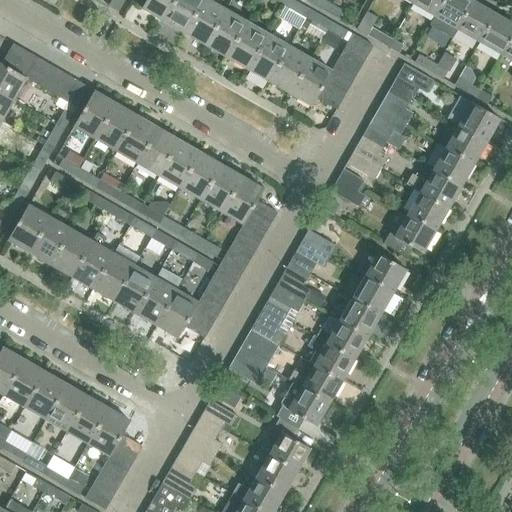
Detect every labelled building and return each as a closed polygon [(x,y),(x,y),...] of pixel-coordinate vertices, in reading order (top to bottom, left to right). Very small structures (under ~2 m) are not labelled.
[(146,0),(142,8),(163,21),(174,0),(146,0)] [(203,0),(174,0),(163,21),(184,33),(203,0)] [(203,0),(184,33),(205,45),(226,10),(208,0),(203,0)] [(288,0),(285,6),(306,18),(310,10),(292,0),(288,0)] [(303,0),(323,11),(328,3),(322,0),(303,0)] [(414,0),(412,4),(434,17),(444,0),(414,0)] [(444,0),(434,17),(456,30),(473,1),(470,0),(444,0)] [(456,30),(479,43),(495,14),(473,1),(456,30)] [(323,11),(338,20),(343,12),(328,3),(323,11)] [(205,45),(226,57),(247,22),(226,10),(205,45)] [(306,18),(327,30),(331,22),(310,10),(306,18)] [(355,29),(387,48),(392,40),(370,27),(375,18),(365,12),(355,29)] [(511,35),(511,23),(495,14),(479,43),(501,55),(511,35)] [(226,57),(247,70),(268,34),(247,22),(226,57)] [(331,22),(327,30),(342,39),(347,31),(331,22)] [(268,34),(247,70),(268,82),(289,47),(268,34)] [(373,46),(352,34),(346,45),(367,57),(373,46)] [(511,35),(501,55),(511,61),(511,35)] [(387,48),(397,54),(402,46),(392,40),(387,48)] [(56,69),(12,44),(1,64),(26,78),(44,90),(44,89),(56,69)] [(367,57),(346,45),(340,56),(361,67),(367,57)] [(268,82),(290,94),(310,59),(289,47),(268,82)] [(361,67),(340,56),(334,66),(355,78),(361,67)] [(420,66),(432,74),(437,66),(424,58),(420,66)] [(310,59),(290,94),(311,107),(316,98),(323,87),(329,77),(332,71),(331,71),(310,59)] [(0,63),(0,92),(13,100),(26,78),(1,64),(0,63)] [(401,63),(395,74),(423,90),(429,79),(401,63)] [(332,71),(329,77),(349,88),(355,78),(334,66),(331,71),(332,71)] [(432,74),(442,79),(447,71),(437,66),(432,74)] [(56,69),(44,89),(44,90),(55,96),(66,75),(56,69)] [(77,81),(66,75),(55,96),(65,102),(77,81)] [(349,88),(329,77),(323,87),(343,99),(349,88)] [(451,85),(476,99),(480,91),(456,77),(451,85)] [(392,79),(386,90),(406,102),(413,91),(392,79)] [(77,81),(65,102),(76,108),(88,88),(77,81)] [(343,99),(323,87),(316,98),(336,110),(343,99)] [(73,127),(95,139),(115,104),(93,91),(73,127)] [(476,99),(486,105),(491,97),(480,91),(476,99)] [(13,100),(0,92),(0,120),(1,121),(13,100)] [(383,96),(370,117),(398,133),(410,111),(383,96)] [(471,103),(458,126),(486,142),(499,119),(471,103)] [(95,139),(116,151),(136,116),(115,104),(95,139)] [(65,110),(56,125),(64,129),(72,115),(65,110)] [(116,151),(137,164),(157,128),(136,116),(116,151)] [(367,123),(360,134),(381,146),(387,135),(367,123)] [(56,125),(44,146),(51,150),(64,129),(56,125)] [(445,148),(474,164),(486,142),(458,126),(445,148)] [(178,141),(157,128),(137,164),(158,176),(178,141)] [(158,176),(179,188),(199,153),(178,141),(158,176)] [(384,156),(357,141),(351,152),(378,167),(384,156)] [(44,146),(32,167),(39,171),(51,150),(44,146)] [(445,148),(432,170),(461,186),(474,164),(445,148)] [(351,152),(344,163),(372,178),(378,167),(351,152)] [(179,188),(200,200),(220,165),(199,153),(179,188)] [(58,167),(73,176),(78,168),(63,159),(58,167)] [(221,212),(242,177),(220,165),(200,200),(221,212)] [(32,167),(20,188),(27,192),(39,171),(32,167)] [(73,176),(95,188),(99,180),(78,168),(73,176)] [(341,168),(335,179),(362,195),(369,184),(341,168)] [(420,192),(448,208),(461,186),(432,170),(420,192)] [(50,181),(65,190),(70,182),(54,173),(50,181)] [(263,190),(242,177),(221,212),(243,225),(244,222),(250,212),(257,201),(263,190)] [(335,179),(329,190),(356,206),(362,195),(335,179)] [(95,188),(116,200),(121,192),(99,180),(95,188)] [(65,190),(87,202),(91,194),(70,182),(65,190)] [(20,188),(7,209),(15,213),(27,192),(20,188)] [(116,200),(137,212),(142,204),(121,192),(116,200)] [(420,192),(407,214),(435,231),(448,208),(420,192)] [(87,202),(108,214),(112,206),(91,194),(87,202)] [(328,194),(320,208),(326,212),(334,198),(328,194)] [(277,213),(257,201),(250,212),(271,224),(277,213)] [(137,212),(158,224),(163,216),(142,204),(137,212)] [(7,240),(29,253),(49,217),(28,205),(7,240)] [(108,214),(129,226),(134,218),(112,206),(108,214)] [(0,221),(0,227),(5,230),(15,213),(7,209),(0,221)] [(250,212),(244,222),(264,234),(271,224),(250,212)] [(407,214),(394,236),(394,237),(412,248),(422,254),(435,231),(407,214)] [(158,224),(179,236),(184,228),(163,216),(158,224)] [(70,229),(49,217),(29,253),(50,265),(70,229)] [(129,226),(150,238),(155,230),(134,218),(129,226)] [(243,225),(238,233),(258,244),(264,234),(244,222),(243,225)] [(179,236),(200,248),(205,240),(184,228),(179,236)] [(306,229),(300,240),(327,256),(334,245),(306,229)] [(92,242),(70,230),(50,265),(71,277),(92,242)] [(150,238),(171,250),(176,242),(155,230),(150,238)] [(394,237),(394,236),(384,230),(378,241),(406,257),(412,248),(394,237)] [(238,233),(232,243),(252,255),(258,244),(238,233)] [(200,248),(216,257),(220,249),(205,240),(200,248)] [(300,240),(294,251),(321,267),(327,256),(300,240)] [(71,277),(92,289),(113,254),(92,242),(71,277)] [(171,250),(192,263),(197,254),(176,242),(171,250)] [(232,243),(226,253),(246,265),(252,255),(232,243)] [(226,253),(220,264),(240,275),(246,265),(226,253)] [(92,289),(114,301),(134,266),(113,254),(92,289)] [(192,263),(208,272),(212,263),(197,254),(192,263)] [(364,276),(393,293),(406,270),(377,254),(364,276)] [(290,257),(284,268),(304,280),(310,268),(290,257)] [(220,264),(214,274),(234,286),(240,275),(220,264)] [(134,266),(114,301),(135,314),(135,313),(155,278),(134,266)] [(214,274),(208,285),(228,296),(234,286),(214,274)] [(281,274),(274,284),(302,300),(308,289),(281,274)] [(393,293),(364,276),(351,299),(380,315),(393,293)] [(176,291),(155,278),(135,313),(156,326),(176,291)] [(274,284),(268,295),(296,311),(302,300),(274,284)] [(208,285),(202,295),(222,307),(228,296),(208,285)] [(176,291),(156,326),(177,338),(184,327),(190,316),(196,305),(198,303),(176,291)] [(202,295),(198,303),(196,305),(216,317),(222,307),(202,295)] [(351,299),(339,321),(367,337),(380,315),(351,299)] [(265,301),(259,312),(279,323),(285,312),(265,301)] [(196,305),(190,316),(210,327),(216,317),(196,305)] [(190,316),(184,327),(204,338),(210,327),(190,316)] [(255,318),(243,340),(270,356),(283,334),(255,318)] [(339,321),(326,343),(354,359),(367,337),(339,321)] [(313,365),(342,381),(354,359),(326,343),(313,365)] [(239,345),(233,356),(261,372),(267,361),(239,345)] [(0,393),(3,395),(23,360),(2,348),(0,350),(0,393)] [(233,356),(227,367),(254,383),(261,372),(233,356)] [(3,395),(24,407),(45,372),(23,360),(3,395)] [(313,365),(300,387),(329,404),(342,381),(313,365)] [(24,407),(45,420),(66,384),(45,372),(24,407)] [(45,420),(66,432),(87,397),(66,384),(45,420)] [(329,404),(300,387),(287,410),(316,427),(329,404)] [(66,432),(88,444),(108,409),(87,397),(66,432)] [(236,416),(208,400),(202,411),(222,422),(229,427),(236,416)] [(108,409),(88,444),(109,456),(130,421),(108,409)] [(202,411),(195,422),(216,434),(222,422),(202,411)] [(291,438),(297,429),(277,418),(272,429),(280,434),(272,448),(263,443),(259,450),(268,455),(296,472),(310,449),(291,438)] [(192,428),(180,449),(207,465),(220,443),(192,428)] [(142,447),(122,435),(115,446),(135,458),(142,447)] [(0,449),(22,462),(27,454),(5,441),(0,449)] [(135,458),(115,446),(109,457),(129,468),(135,458)] [(22,462),(43,474),(47,466),(27,454),(22,462)] [(177,454),(170,466),(190,478),(198,465),(177,454)] [(268,455),(255,478),(284,494),(297,472),(268,455)] [(109,456),(103,466),(123,478),(129,468),(109,457),(109,456)] [(0,465),(0,467),(11,474),(16,466),(4,459),(0,465)] [(43,474),(64,486),(68,478),(47,466),(43,474)] [(103,466),(97,477),(117,489),(123,478),(103,466)] [(167,471),(154,494),(182,510),(195,487),(167,471)] [(97,477),(91,487),(111,499),(117,489),(97,477)] [(31,486),(43,493),(48,485),(36,478),(31,486)] [(64,486),(79,495),(84,487),(68,478),(64,486)] [(232,494),(242,500),(263,511),(273,511),(284,494),(255,478),(247,491),(237,485),(232,494)] [(43,493),(55,500),(60,492),(48,485),(43,493)] [(91,487),(85,498),(105,510),(111,499),(91,487)] [(151,499),(145,511),(146,511),(170,511),(172,511),(151,499)] [(30,511),(9,500),(4,511),(2,511),(30,511)] [(263,511),(242,500),(235,511),(263,511)] [(75,511),(91,511),(92,511),(80,503),(75,511)]
